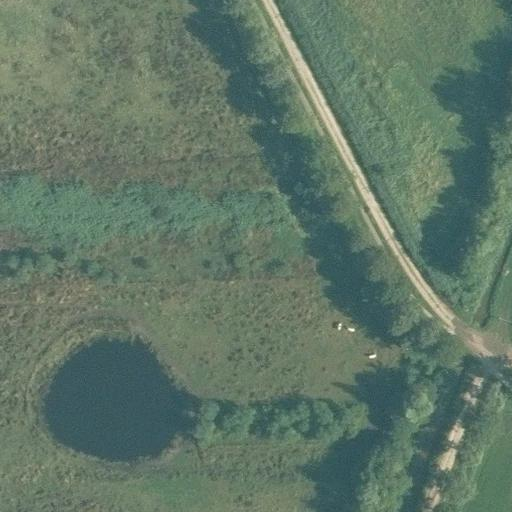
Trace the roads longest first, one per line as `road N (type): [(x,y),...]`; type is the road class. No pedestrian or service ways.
road 1 (track): [(501,361),(419,287),(268,0)]
road 2 (track): [(437,511),(501,361)]
